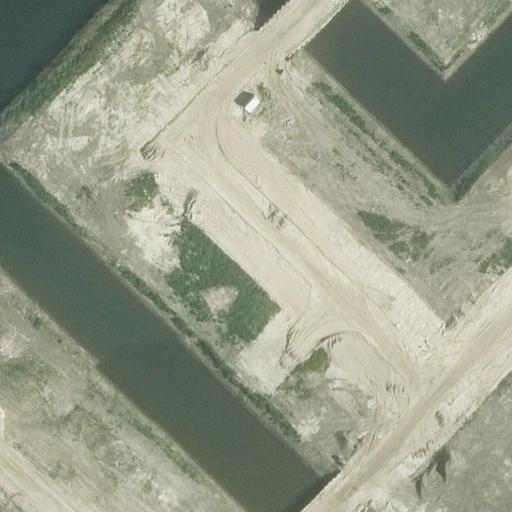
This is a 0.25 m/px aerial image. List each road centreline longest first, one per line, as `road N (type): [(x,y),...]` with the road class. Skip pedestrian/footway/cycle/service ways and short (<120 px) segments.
road 1 (residential): [(310,0),(178,121),(461,390)]
road 2 (residential): [(339,511),(461,390)]
